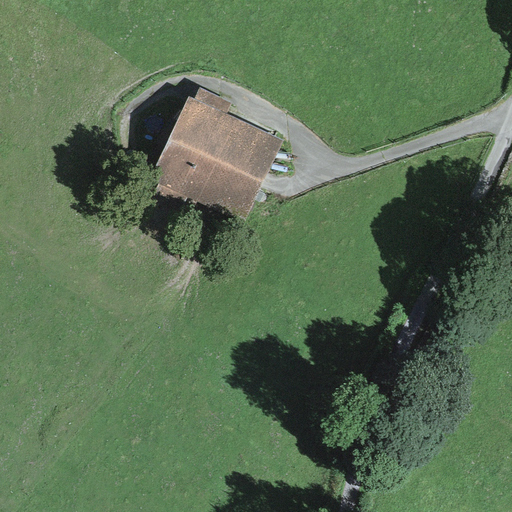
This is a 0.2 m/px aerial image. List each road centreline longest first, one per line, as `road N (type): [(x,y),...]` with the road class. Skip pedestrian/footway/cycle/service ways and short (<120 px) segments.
road 1 (track): [(125,117),(155,91),(209,82),(273,113),(314,152),(342,164),(511,110)]
road 2 (track): [(511,122),(379,399),(346,511)]
